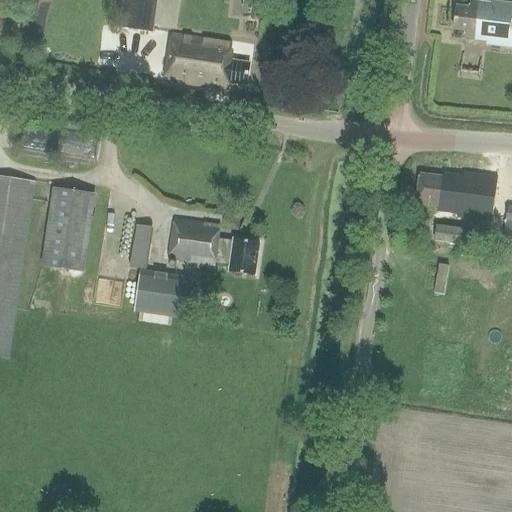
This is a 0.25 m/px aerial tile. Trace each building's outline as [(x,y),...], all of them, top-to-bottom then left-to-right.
[(47,0),(27,0),(25,18),(47,22),(51,1),(47,0)] [(124,0),(120,29),(152,34),(156,0),(124,0)] [(452,31),(460,32),(468,32),(467,42),(487,44),(487,47),(511,49),(511,5),(491,3),(491,5),(471,3),(470,8),(455,7),(452,31)] [(246,86),(249,65),(229,62),(231,49),(231,46),(173,37),(166,81),(216,89),(215,94),(228,95),(229,83),(246,86)] [(491,223),(497,178),(463,174),(463,177),(443,174),(443,178),(419,175),(415,206),(438,209),(438,213),(456,215),(456,219),(491,223)] [(0,357),(9,359),(35,183),(0,177),(0,357)] [(84,273),(95,195),(53,189),(42,267),(84,273)] [(511,232),(511,206),(507,206),(503,232),(511,232)] [(254,276),(259,245),(234,241),(234,242),(219,240),(221,227),(175,221),(169,260),(215,266),(216,264),(229,265),(228,272),(254,276)] [(477,241),(478,226),(445,225),(444,241),(477,241)] [(129,268),(146,270),(153,228),(136,226),(129,268)] [(187,321),(193,279),(141,271),(135,313),(187,321)]
